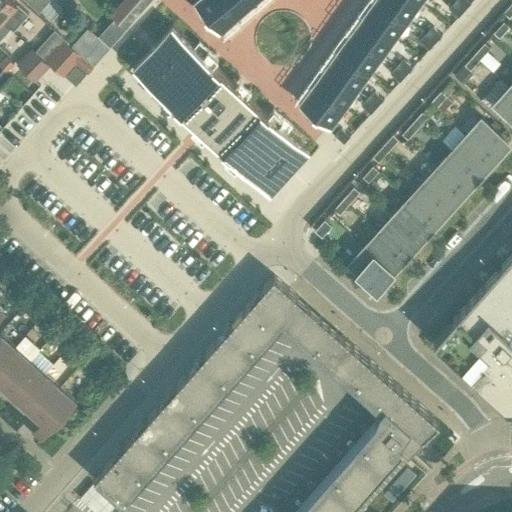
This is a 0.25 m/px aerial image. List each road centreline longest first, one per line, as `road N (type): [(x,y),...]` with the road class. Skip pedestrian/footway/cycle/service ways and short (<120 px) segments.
road 1 (residential): [(166,355),(19,223),(6,174),(82,99),(255,261)]
road 2 (residential): [(26,511),(166,355)]
road 3 (residential): [(387,335),(511,199)]
road 4 (residential): [(501,472),(479,425),(387,335)]
road 5 (residential): [(387,335),(280,242),(255,261)]
road 6 (residential): [(255,261),(166,355)]
